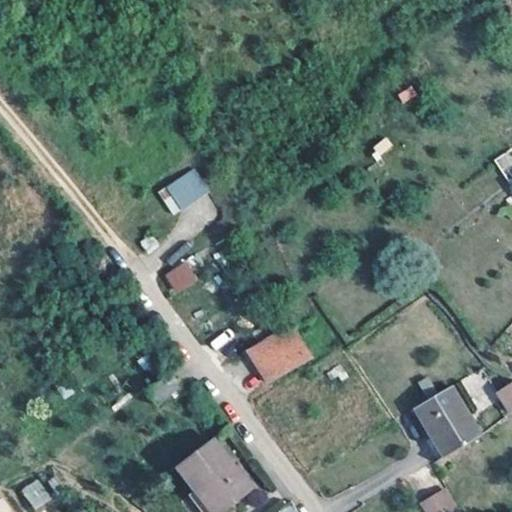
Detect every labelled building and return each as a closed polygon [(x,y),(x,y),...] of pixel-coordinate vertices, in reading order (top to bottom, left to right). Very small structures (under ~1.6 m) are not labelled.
[(208,185),(196,164),(165,182),(179,204),(208,185)] [(163,274),(175,294),(198,281),(186,260),(163,274)] [(317,355),(296,320),(252,347),(272,381),(317,355)] [(184,388),(172,371),(151,387),(162,402),(180,387),(182,390),(184,388)] [(511,413),(511,411),(511,382),(499,393),(511,413)] [(451,385),(451,386),(421,402),(412,408),(442,458),(481,434),(451,385)] [(238,462),(218,434),(182,458),(218,510),(254,487),(238,462)] [(260,483),(243,459),(238,462),(254,487),(260,483)] [(21,488),(34,511),(52,501),(40,478),(21,488)] [(457,511),(444,490),(420,505),(424,511),(457,511)] [(0,501),(0,511),(9,511),(0,501)] [(279,511),(297,511),(293,503),(279,510),(279,511)]
